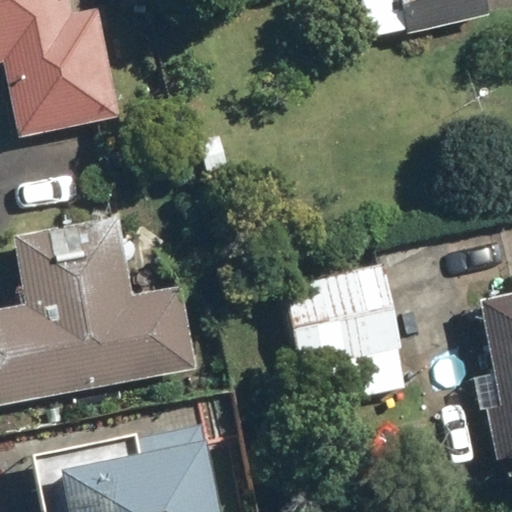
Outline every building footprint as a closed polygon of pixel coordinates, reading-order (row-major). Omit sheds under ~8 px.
[(0,0),(0,63),(1,63),(16,137),(116,117),(94,11),(67,16),(64,0),(0,0)] [(356,0),(365,41),(484,17),(480,0),(356,0)] [(0,307),(0,404),(191,370),(176,288),(126,297),(112,218),(10,237),(22,304),(0,307)] [(303,408),(406,390),(379,263),(278,286),(303,408)] [(481,412),(492,461),(511,456),(511,294),(477,302),(499,408),(481,412)] [(214,511),(196,423),(131,436),(135,456),(47,473),(55,511),(214,511)]
